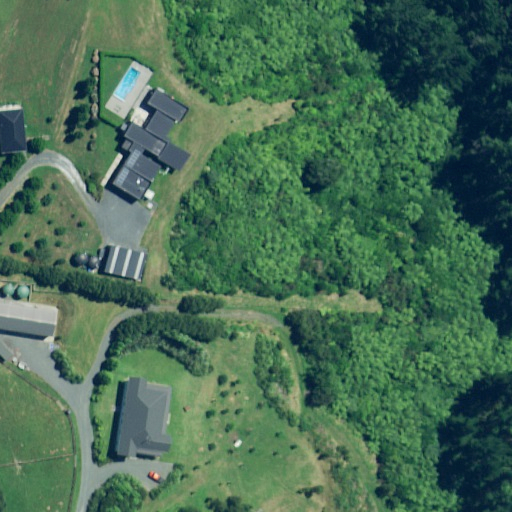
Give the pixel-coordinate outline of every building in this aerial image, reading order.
[(140,131),(126,123),(118,137),(120,138),(115,147),(126,153),(108,185),(134,200),(157,162),(173,172),(183,155),(159,140),(170,121),(173,122),(180,110),(150,91),(142,105),(152,111),(140,131)] [(0,153),(23,152),(20,110),(0,111),(0,153)] [(97,255),(75,249),(70,266),(92,273),(97,255)] [(112,258),(104,257),(101,277),(109,278),(112,258)] [(133,260),(124,258),(118,280),(127,283),(133,260)] [(53,310),(0,302),(0,330),(50,337),(53,310)] [(140,380),(123,378),(111,455),(129,458),(130,453),(161,458),(165,436),(159,435),(162,414),(166,388),(139,383),(140,380)]
